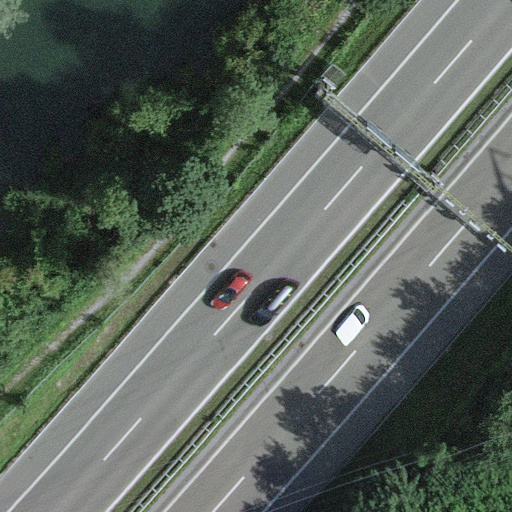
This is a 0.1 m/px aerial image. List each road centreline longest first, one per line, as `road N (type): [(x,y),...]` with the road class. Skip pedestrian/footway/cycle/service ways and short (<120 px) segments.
road 1 (motorway): [(503,0),(56,511)]
road 2 (motorway): [(215,511),(511,176)]
